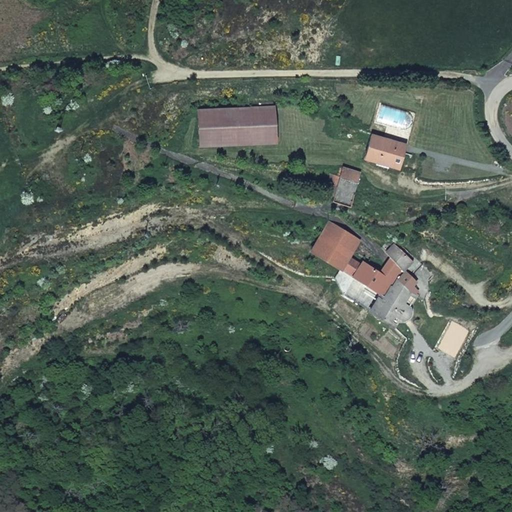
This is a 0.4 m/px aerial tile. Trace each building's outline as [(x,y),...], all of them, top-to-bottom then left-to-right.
[(273,107),(199,111),(202,149),(276,145),(273,107)] [(368,159),(401,166),(402,167),(406,149),(401,148),(403,140),(373,133),(368,159)] [(339,176),(357,181),(361,170),(342,165),(339,176)] [(349,205),(357,181),(339,176),(335,185),(330,183),(327,193),(333,195),(331,199),(349,205)] [(334,276),(349,286),(344,293),(367,308),(383,319),(398,303),(407,287),(407,286),(412,280),(402,269),(396,275),(398,277),(395,280),(379,269),(363,258),(360,261),(348,253),(358,237),(329,219),(310,249),(338,269),(334,276)] [(389,254),(401,268),(410,257),(393,241),(384,249),(389,254)] [(401,268),(389,254),(379,269),(395,280),(398,277),(396,275),(402,269),(401,268)] [(407,287),(408,304),(415,293),(407,286),(407,287)]
